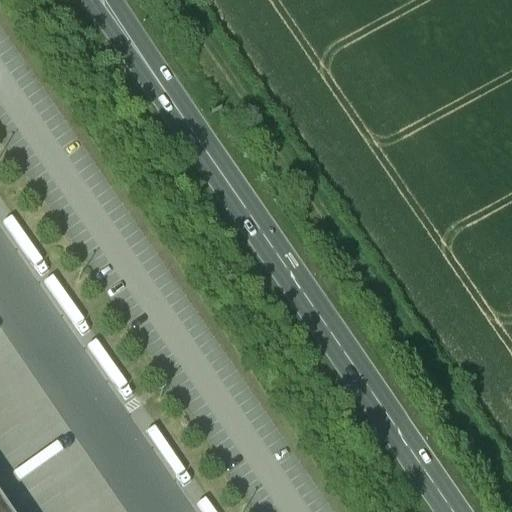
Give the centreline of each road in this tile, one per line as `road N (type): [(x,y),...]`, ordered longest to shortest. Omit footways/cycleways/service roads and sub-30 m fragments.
road 1 (primary): [(455,511),(96,0)]
road 2 (track): [(511,501),(166,0)]
